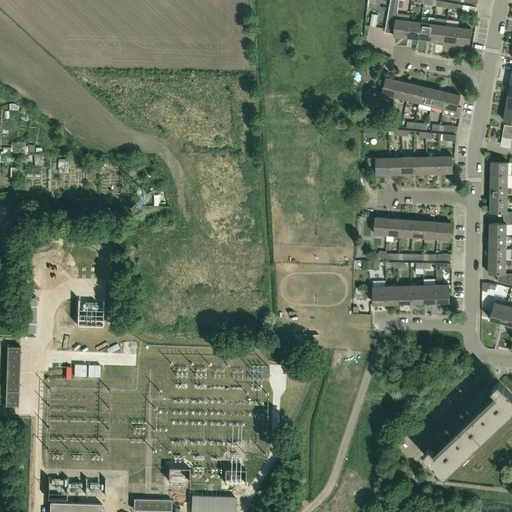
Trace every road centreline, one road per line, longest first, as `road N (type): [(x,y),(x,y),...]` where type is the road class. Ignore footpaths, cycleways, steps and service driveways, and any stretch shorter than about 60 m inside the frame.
road 1 (tertiary): [(470,326),(471,199)]
road 2 (tertiary): [(471,199),(488,76)]
road 3 (residential): [(412,451),(486,380),(495,361)]
